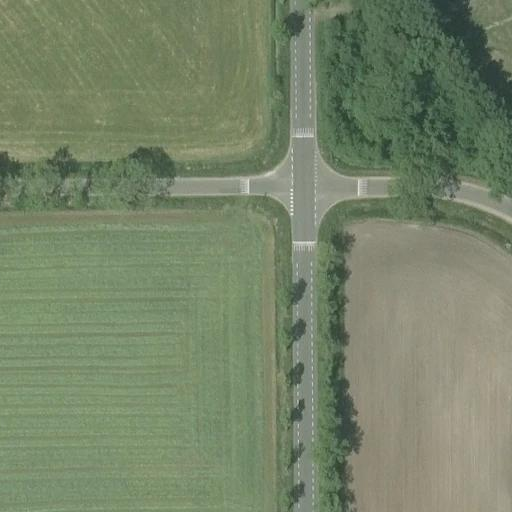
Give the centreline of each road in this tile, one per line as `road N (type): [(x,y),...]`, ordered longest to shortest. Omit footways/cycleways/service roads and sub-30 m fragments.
road 1 (tertiary): [(305,511),(300,184)]
road 2 (unclassified): [(0,188),(300,184)]
road 3 (unclassified): [(300,184),(431,182),(511,207)]
road 4 (tertiary): [(300,184),(300,0)]
